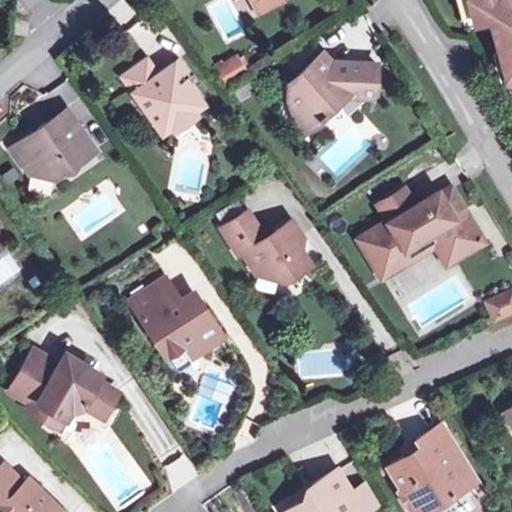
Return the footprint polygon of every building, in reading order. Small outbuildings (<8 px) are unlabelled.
[(507,71),(511,69),(511,0),(468,0),(472,16),(490,11),(492,18),(489,24),(494,27),(507,71)] [(322,60),(331,70),(336,65),(327,56),(322,60)] [(231,58),(212,70),(221,85),(241,73),(231,58)] [(146,59),(122,76),(162,132),(202,103),(188,83),(192,80),(177,59),(157,74),(146,59)] [(354,85),(363,96),(374,96),(376,63),(340,61),(336,65),(331,70),(322,60),(294,89),(295,107),(304,118),(318,119),(320,120),(326,115),(324,113),(354,85)] [(54,177),(87,154),(76,138),(84,132),(67,107),(11,146),(29,173),(54,177)] [(295,107),(300,134),(320,120),(318,119),(304,118),(295,107)] [(95,148),(84,132),(76,138),(87,154),(95,148)] [(375,264),(436,228),(454,257),(483,240),(464,209),(453,216),(440,195),(438,191),(414,205),(404,188),(379,203),(389,220),(360,238),(375,264)] [(452,188),(440,195),(453,216),(464,209),(452,188)] [(244,213),(220,227),(237,254),(241,252),(255,273),(283,280),(306,265),(291,243),(298,238),(287,222),(260,239),(244,213)] [(436,228),(375,264),(381,275),(435,242),(446,261),(454,257),(436,228)] [(163,276),(130,298),(167,355),(169,353),(179,347),(181,345),(188,356),(221,335),(199,301),(186,310),(179,299),(163,276)] [(511,289),(497,296),(505,312),(511,308),(511,289)] [(192,291),(179,299),(186,310),(199,301),(192,291)] [(497,296),(487,301),(494,317),(505,312),(497,296)] [(103,415),(117,391),(96,379),(99,372),(65,352),(58,364),(19,341),(0,374),(0,384),(17,394),(13,400),(46,420),(52,410),(64,416),(71,406),(82,403),(103,415)] [(179,347),(169,353),(178,367),(188,361),(179,347)] [(511,405),(503,411),(511,426),(511,405)] [(52,410),(46,420),(58,427),(64,416),(52,410)] [(470,468),(440,421),(415,438),(420,446),(416,449),(414,456),(407,461),(403,455),(386,465),(400,488),(397,489),(408,507),(425,511),(454,493),(451,489),(459,483),(461,474),(470,468)] [(0,464),(0,506),(6,511),(59,511),(49,502),(46,505),(42,502),(46,498),(25,478),(20,483),(0,464)] [(299,501),(283,510),(283,511),(363,511),(351,490),(336,467),(311,482),(319,495),(302,506),(299,501)] [(477,479),(470,468),(461,474),(459,483),(451,489),(454,493),(477,479)] [(364,482),(351,490),(363,511),(377,503),(364,482)]
